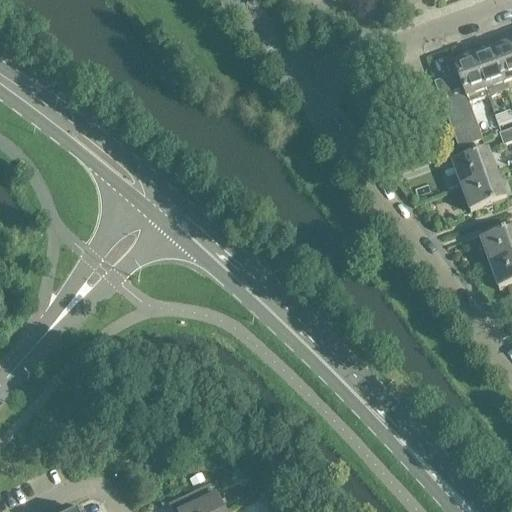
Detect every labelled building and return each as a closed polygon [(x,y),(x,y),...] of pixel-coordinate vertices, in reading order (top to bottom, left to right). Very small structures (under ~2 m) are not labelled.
[(491,48),(504,86),(507,92),(511,89),(511,49),(509,41),(491,48)] [(472,55),(486,92),(504,86),(491,48),(472,55)] [(455,64),(458,74),(463,86),(466,97),(470,106),(488,99),(486,92),(472,55),(455,61),(456,63),(455,64)] [(434,83),(439,95),(463,86),(458,74),(434,83)] [(463,86),(439,95),(443,105),(466,97),(463,86)] [(443,105),(447,116),(470,108),(470,106),(466,97),(443,105)] [(470,108),(447,116),(451,127),(475,119),(470,108)] [(511,119),(509,112),(495,117),(499,126),(511,121),(511,119)] [(451,127),(455,138),(478,130),(475,119),(451,127)] [(455,138),(459,149),(482,141),(478,130),(455,138)] [(511,130),(501,134),(500,134),(504,146),(511,143),(511,130)] [(462,190),(498,176),(489,152),(453,165),(462,190)] [(498,176),(462,190),(471,214),(507,201),(498,176)] [(490,267),(511,259),(511,231),(481,243),(490,267)] [(511,259),(490,267),(499,292),(511,287),(511,259)] [(221,511),(214,497),(212,498),(207,488),(168,507),(170,511),(221,511)]
